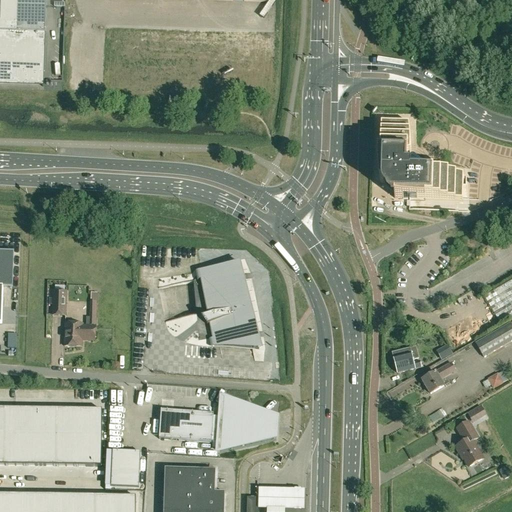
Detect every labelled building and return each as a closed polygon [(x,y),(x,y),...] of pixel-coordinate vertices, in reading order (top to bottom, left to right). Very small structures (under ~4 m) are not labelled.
[(46,33),(45,33),(46,0),(0,0),(0,82),(44,84),(46,33)] [(265,98),(268,38),(107,32),(105,96),(161,98),(161,93),(165,93),(165,87),(204,88),(204,84),(211,85),(211,77),(252,79),(251,98),(265,98)] [(464,175),(460,174),(454,172),(447,171),(444,171),(441,170),(435,170),(426,170),(425,172),(423,172),(423,170),(423,169),(422,167),(422,166),(421,165),(424,163),(422,160),(421,159),(420,158),(418,156),(415,159),(415,158),(414,158),(413,157),(411,157),(410,157),(408,157),(409,154),(411,154),(411,148),(411,141),(411,137),(410,130),(409,123),(382,123),(380,183),(387,184),(395,192),(395,199),(463,201),(464,175)] [(0,324),(2,324),(3,288),(12,288),(14,255),(0,254),(0,324)] [(238,263),(201,271),(209,315),(203,316),(208,325),(211,324),(216,348),(255,350),(238,263)] [(500,326),(511,320),(511,319),(511,281),(495,292),(484,298),(500,326)] [(67,293),(54,292),(53,317),(66,317),(67,293)] [(96,328),(96,327),(98,302),(90,302),(89,325),(89,327),(96,328)] [(511,326),(511,324),(476,344),(484,358),(511,341),(511,326)] [(96,328),(89,327),(83,327),(83,326),(66,325),(65,348),(82,349),(83,342),(95,342),(96,328)] [(9,335),(8,349),(14,349),(17,349),(18,335),(17,335),(9,335)] [(447,346),(437,352),(442,360),(452,354),(447,346)] [(413,363),(411,355),(411,353),(410,350),(393,354),(398,374),(415,370),(422,368),(420,361),(413,363)] [(423,381),(431,395),(444,388),(440,381),(456,372),(452,364),(435,373),(436,374),(423,381)] [(506,373),(488,383),(493,392),(511,383),(506,373)] [(222,409),(221,413),(223,413),(223,418),(214,418),(214,415),(173,412),(171,441),(212,444),(212,442),(221,443),(220,452),(273,440),(274,417),(224,398),(224,409),(222,409)] [(102,411),(0,409),(0,466),(102,467),(102,411)] [(478,409),(470,413),(473,419),(481,414),(478,409)] [(469,423),(457,430),(464,443),(456,448),(461,457),(462,456),(469,468),(483,460),(473,442),(478,439),(469,423)] [(125,457),(123,489),(139,489),(141,457),(125,457)] [(511,476),(511,472),(509,467),(499,472),(504,480),(511,476)] [(224,511),(225,494),(215,494),(216,472),(165,470),(163,511),(224,511)] [(0,511),(135,511),(136,497),(0,495),(0,511)] [(257,511),(258,500),(256,500),(247,500),(246,511),(257,511)]
